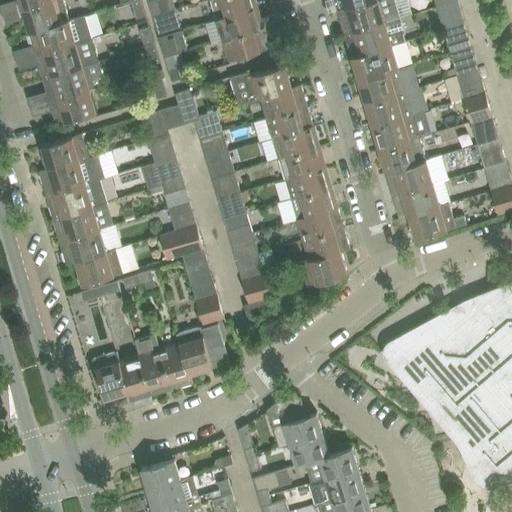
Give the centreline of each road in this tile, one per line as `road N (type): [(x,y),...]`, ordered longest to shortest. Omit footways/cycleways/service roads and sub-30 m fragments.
road 1 (residential): [(391,277),(303,0)]
road 2 (tertiary): [(72,452),(0,210)]
road 3 (residential): [(72,452),(226,407),(282,362)]
road 4 (residential): [(282,362),(404,461),(421,511)]
road 5 (residential): [(282,362),(391,277)]
road 6 (tertiary): [(0,338),(34,462)]
road 7 (residential): [(391,277),(511,235)]
